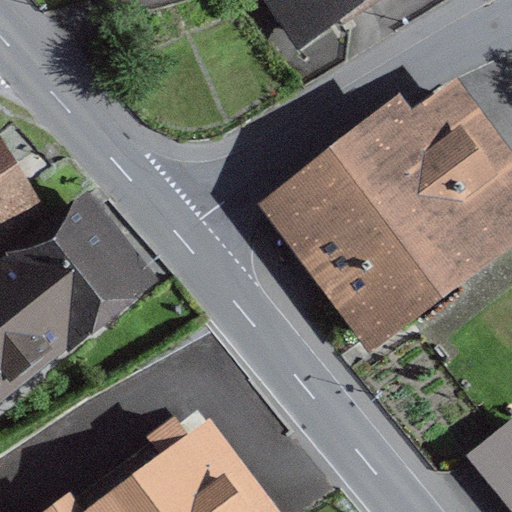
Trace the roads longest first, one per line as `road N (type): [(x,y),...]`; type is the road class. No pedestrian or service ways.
road 1 (unclassified): [(167,217),(381,70),(511,9)]
road 2 (secondary): [(419,511),(167,217)]
road 3 (secondary): [(167,217),(18,54)]
